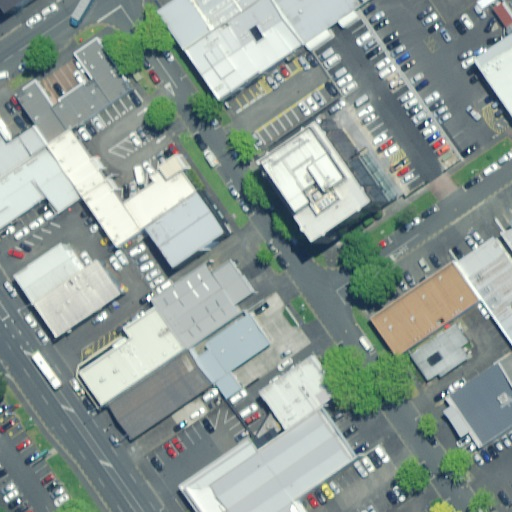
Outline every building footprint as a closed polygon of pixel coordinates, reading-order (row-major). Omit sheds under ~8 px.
[(10,0),(19,12),(36,0),(10,0)] [(183,48),(257,0),(168,0),(157,8),(183,48)] [(273,0),(257,0),(183,48),(218,101),(303,45),(273,0)] [(359,0),(273,0),(303,45),(363,6),(359,0)] [(511,26),(511,14),(503,1),(492,8),(506,30),(511,26)] [(78,131),(141,87),(105,35),(81,51),(97,74),(59,101),(43,78),(19,95),(40,125),(55,146),(78,131)] [(511,99),(511,37),(482,59),(511,99)] [(0,152),(19,139),(0,112),(0,152)] [(387,207),(330,119),(267,160),(324,248),(387,207)] [(0,184),(55,146),(40,125),(19,139),(0,152),(0,184)] [(124,246),(147,230),(129,203),(78,131),(55,146),(88,194),(124,246)] [(0,230),(51,195),(63,212),(88,194),(55,146),(0,184),(0,230)] [(152,226),(202,192),(187,171),(192,168),(183,155),(154,175),(159,182),(129,203),(147,230),(152,226)] [(205,190),(202,192),(152,226),(182,269),(235,233),(205,190)] [(511,309),(509,305),(511,303),(511,256),(498,236),(459,262),(483,297),(511,339),(511,309)] [(20,273),(39,301),(85,269),(66,242),(20,273)] [(85,269),(39,301),(63,336),(127,293),(102,257),(85,269)] [(483,297),(459,262),(457,259),(370,319),(395,356),(402,352),(451,319),(483,297)] [(226,260),(209,272),(202,263),(149,299),(157,309),(186,351),(238,315),(231,304),(248,292),(226,260)] [(122,333),(127,340),(77,375),(101,410),(103,408),(186,351),(157,309),(122,333)] [(238,315),(186,351),(209,384),(211,382),(222,398),(238,387),(226,371),(267,343),(244,310),(238,315)] [(471,357),(464,346),(471,342),(459,323),(413,354),(430,380),(441,372),(444,375),(471,357)] [(209,384),(186,351),(103,408),(126,441),(209,384)] [(511,354),(450,397),(456,405),(474,432),(484,446),(511,426),(511,354)] [(343,395),(316,355),(265,389),(293,429),(321,410),(343,395)] [(321,410),(293,429),(286,434),(210,486),(228,511),(277,511),(295,500),(355,459),(321,410)] [(303,511),(295,500),(277,511),(303,511)]
